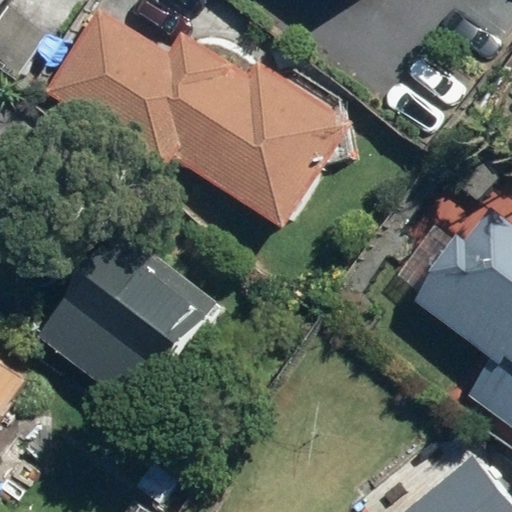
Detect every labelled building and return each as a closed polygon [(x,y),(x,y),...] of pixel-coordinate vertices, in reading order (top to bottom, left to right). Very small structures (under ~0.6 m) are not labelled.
[(105,0),(94,0),(41,85),(185,175),(193,163),(295,227),(366,113),(277,57),(268,72),(197,27),(183,49),(105,0)] [(0,186),(0,276),(43,216),(0,186)] [(473,253),(433,299),(491,338),(487,345),(504,357),(481,392),(511,413),(511,202),(489,236),(479,229),(466,248),(473,253)] [(221,304),(116,227),(36,335),(141,412),(221,304)] [(0,433),(40,375),(0,347),(0,433)] [(511,511),(511,477),(484,446),(409,511),(511,511)]
